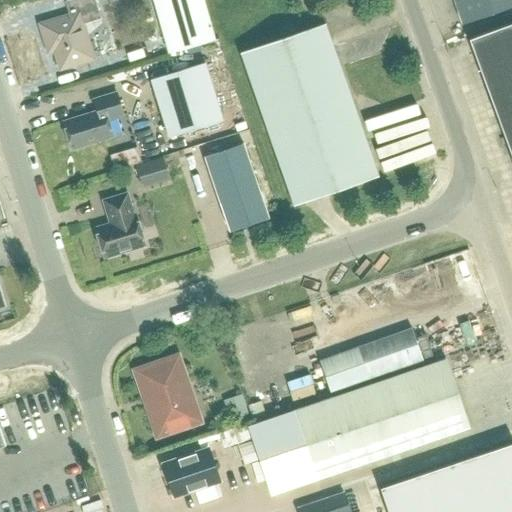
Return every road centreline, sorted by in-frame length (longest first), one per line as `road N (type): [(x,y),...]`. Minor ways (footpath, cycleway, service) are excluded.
road 1 (unclassified): [(75,339),(477,198)]
road 2 (unclassified): [(75,339),(0,94)]
road 3 (unclassified): [(477,198),(408,0)]
road 4 (unclassified): [(128,511),(75,339)]
